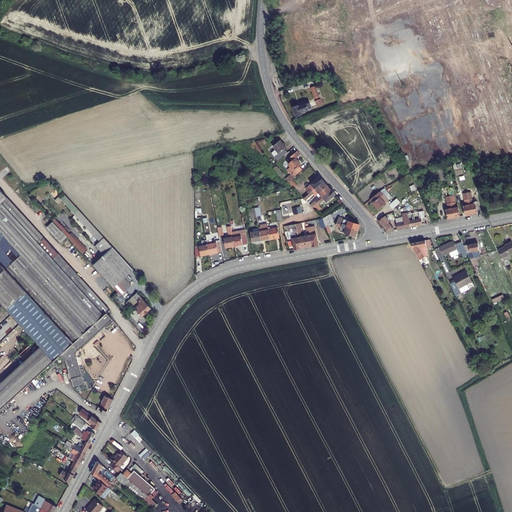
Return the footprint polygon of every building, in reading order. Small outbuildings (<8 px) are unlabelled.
[(310,88),(315,99),(319,97),(315,86),(310,88)] [(292,107),(295,116),(304,113),(303,110),(321,104),(319,99),(298,106),(298,105),(292,107)] [(285,141),(278,147),(280,150),(277,152),(280,155),(279,157),(282,160),(292,152),(289,149),(290,147),(285,141)] [(303,155),(300,151),(291,159),(294,163),(293,164),(295,167),(292,169),(296,173),(290,179),(293,182),(296,179),(299,177),(299,176),(307,170),(303,166),(305,164),(300,158),(303,155)] [(324,176),(310,188),(312,190),(310,191),(313,194),(328,181),(324,176)] [(296,179),(293,182),(298,188),(301,185),(296,179)] [(332,186),(328,181),(313,194),(308,198),(311,201),(313,201),(317,197),(315,195),(318,193),(320,196),(321,194),(332,186)] [(335,190),(332,186),(321,194),(323,197),(320,200),(318,199),(314,202),(317,206),(335,190)] [(398,196),(391,189),(388,192),(394,199),(398,196)] [(0,190),(0,261),(80,349),(112,319),(106,313),(110,310),(0,190)] [(340,195),(335,190),(317,206),(320,209),(321,209),(323,211),(326,208),(323,204),(329,199),(331,202),(340,195)] [(383,193),(375,199),(378,203),(383,209),(394,199),(388,192),(386,190),(383,193)] [(475,192),(471,193),(476,214),(482,213),(479,198),(476,198),(475,192)] [(467,205),(469,215),(476,214),(471,193),(467,193),(470,205),(467,205)] [(95,246),(102,253),(111,245),(65,195),(61,199),(100,242),(95,246)] [(458,195),(454,196),(458,218),(464,217),(462,207),(460,207),(458,195)] [(450,209),(452,219),(458,218),(454,196),(450,197),(452,209),(450,209)] [(394,205),(397,209),(404,202),(401,199),(394,205)] [(334,214),(327,218),(330,226),(333,225),(337,224),(334,214)] [(413,221),(411,215),(406,216),(408,222),(400,223),(402,229),(414,227),(431,223),(430,217),(413,221)] [(58,216),(52,221),(93,265),(98,260),(58,216)] [(393,222),(388,216),(382,221),(391,231),(398,230),(392,222),(393,222)] [(361,223),(344,217),(343,221),(342,221),(341,223),(362,230),(364,224),(361,223)] [(88,233),(88,234),(83,229),(85,227),(78,220),(75,222),(89,237),(90,235),(88,233)] [(53,222),(46,228),(60,243),(67,237),(53,222)] [(301,224),(301,226),(305,248),(311,247),(309,236),(305,236),(304,231),(306,231),(305,223),(301,224)] [(360,236),(362,230),(341,223),(341,225),(346,227),(344,231),(360,236)] [(300,224),(291,226),(293,231),(294,239),(297,238),(299,249),(305,248),(301,226),(300,226),(300,224)] [(235,226),(232,227),(234,237),(228,238),(230,248),(239,246),(236,227),(235,226)] [(240,226),(236,227),(239,246),(247,244),(246,236),(242,236),(240,226)] [(265,228),(263,228),(266,241),(275,239),(272,227),(272,226),(265,227),(265,228)] [(319,226),(313,227),(317,246),(323,245),(319,226)] [(258,231),(255,232),(257,242),(266,241),(263,228),(258,229),(258,231)] [(214,234),(210,235),(211,240),(214,254),(227,252),(225,242),(217,243),(216,239),(215,239),(214,234)] [(207,245),(200,247),(200,257),(214,254),(211,240),(206,241),(207,245)] [(411,243),(420,261),(429,256),(427,249),(433,248),(429,240),(411,243)] [(463,254),(471,250),(468,246),(467,242),(460,245),(458,241),(444,248),(448,255),(461,249),(463,254)] [(471,250),(478,266),(482,264),(479,257),(485,256),(484,250),(483,243),(468,246),(471,250)] [(503,250),(511,266),(511,265),(511,244),(509,246),(510,247),(503,250)] [(104,255),(103,256),(123,278),(133,270),(111,245),(102,253),(104,255)] [(98,260),(93,265),(113,288),(123,279),(123,278),(103,256),(98,260)] [(0,261),(0,301),(41,346),(1,383),(14,397),(61,355),(65,360),(73,389),(84,386),(76,355),(76,354),(76,352),(77,351),(80,349),(0,261)] [(456,284),(459,291),(477,282),(471,272),(462,276),(462,275),(458,277),(460,282),(456,284)] [(123,279),(113,288),(120,295),(130,286),(123,279)] [(151,308),(137,293),(129,300),(129,301),(127,303),(140,317),(145,313),(145,314),(147,312),(147,311),(151,308)] [(496,299),(498,303),(508,298),(507,295),(496,299)] [(136,322),(140,317),(127,303),(134,311),(129,315),(136,322)] [(0,409),(14,397),(1,383),(0,383),(0,409)] [(113,399),(105,395),(100,406),(108,410),(113,399)] [(70,411),(53,397),(51,399),(68,412),(70,411)] [(101,422),(83,408),(81,410),(80,409),(78,411),(89,420),(89,421),(93,424),(92,427),(97,430),(101,422)] [(86,423),(76,415),(74,418),(76,419),(84,426),(86,423)] [(81,429),(84,426),(76,419),(73,423),(81,429)] [(83,434),(76,428),(73,431),(82,439),(90,443),(95,434),(87,430),(86,432),(84,431),(83,434)] [(85,455),(90,443),(82,439),(79,444),(78,446),(75,444),(73,449),(85,455)] [(70,447),(65,444),(63,446),(72,451),(68,457),(74,460),(74,461),(80,464),(85,455),(73,449),(69,447),(70,447)] [(130,456),(123,450),(114,460),(115,461),(112,465),(120,471),(123,467),(121,466),(130,456)] [(105,465),(100,460),(94,472),(103,480),(113,488),(114,489),(116,487),(112,483),(118,476),(109,468),(108,469),(104,466),(105,465)] [(70,482),(80,464),(74,461),(68,473),(62,470),(59,475),(70,482)] [(134,472),(129,468),(124,473),(123,472),(119,477),(156,509),(160,504),(153,498),(156,495),(153,493),(157,488),(136,469),(134,472)] [(106,496),(113,488),(103,480),(98,485),(97,484),(95,487),(106,496)] [(45,498),(37,495),(35,498),(40,500),(39,502),(43,504),(41,508),(49,511),(54,511),(57,507),(46,500),(45,498)] [(92,504),(88,508),(92,511),(99,511),(106,505),(99,499),(93,505),(92,504)]
